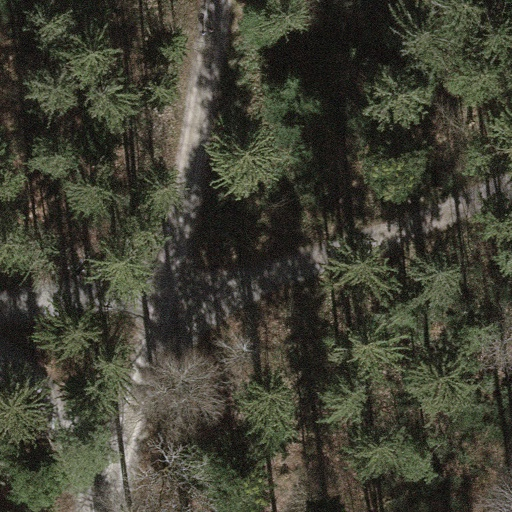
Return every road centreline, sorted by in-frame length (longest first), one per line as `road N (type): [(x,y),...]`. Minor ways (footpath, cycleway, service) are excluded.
road 1 (track): [(0,306),(234,281),(460,207),(511,182)]
road 2 (track): [(221,0),(168,293),(106,511)]
road 3 (track): [(0,355),(57,422),(89,511)]
